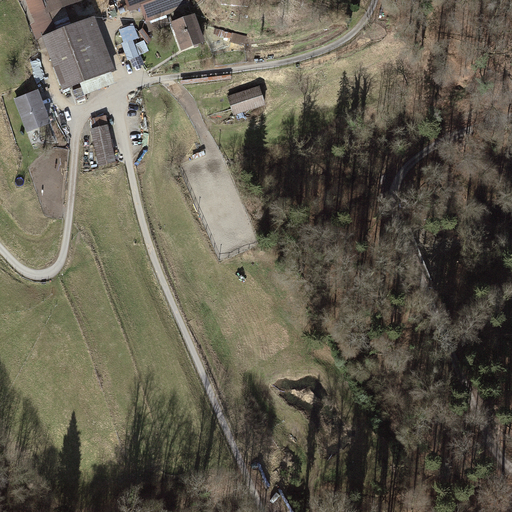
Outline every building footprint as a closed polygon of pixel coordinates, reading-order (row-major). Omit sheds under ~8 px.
[(95,1),(94,0),(37,0),(30,3),(39,27),(34,29),(43,54),(51,51),(67,94),(118,75),(97,22),(76,30),(68,11),(95,1)] [(192,9),(188,0),(130,0),(137,16),(145,13),(150,26),(192,9)] [(206,47),(196,20),(176,28),(185,54),(206,47)] [(136,43),(125,47),(131,64),(142,59),(136,43)] [(37,91),(13,99),(26,132),(49,123),(37,91)] [(267,111),(262,91),(231,100),(237,119),(267,111)] [(94,125),(102,162),(116,159),(109,122),(94,125)]
